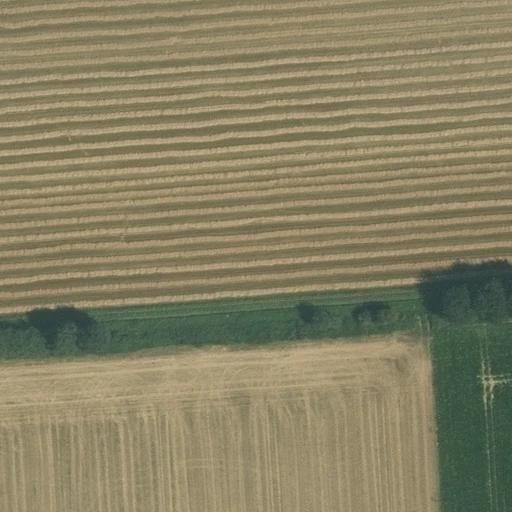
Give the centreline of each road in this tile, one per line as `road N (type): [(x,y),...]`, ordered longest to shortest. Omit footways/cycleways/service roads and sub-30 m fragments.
road 1 (track): [(0,339),(511,303)]
road 2 (track): [(0,367),(511,331)]
